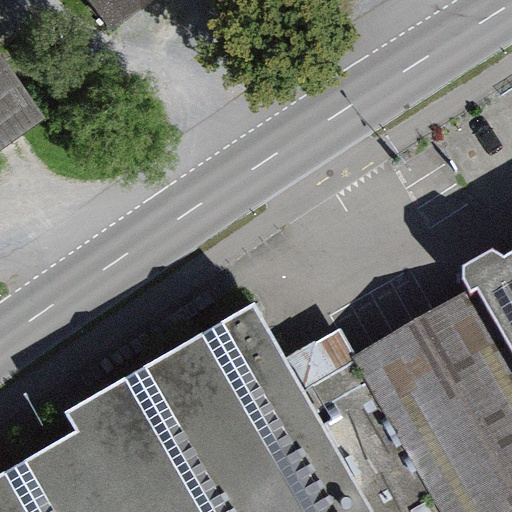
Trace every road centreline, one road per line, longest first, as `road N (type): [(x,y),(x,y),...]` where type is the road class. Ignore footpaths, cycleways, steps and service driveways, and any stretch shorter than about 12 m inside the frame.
road 1 (secondary): [(511,4),(0,345)]
road 2 (track): [(189,213),(47,0)]
road 3 (track): [(0,228),(161,170)]
